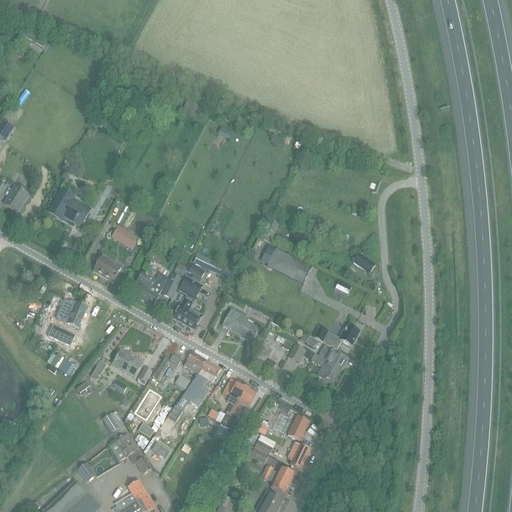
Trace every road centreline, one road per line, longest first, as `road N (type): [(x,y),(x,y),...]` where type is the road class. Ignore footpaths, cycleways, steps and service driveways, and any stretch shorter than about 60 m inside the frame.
road 1 (motorway): [(448,0),(467,96),(486,282),(474,511)]
road 2 (unclassified): [(337,427),(0,236)]
road 3 (unclassified): [(417,511),(429,329),(421,181)]
road 4 (unclassified): [(337,427),(397,312),(383,197),(421,181)]
road 5 (unclassified): [(421,181),(389,0)]
road 6 (motorway): [(511,119),(490,0)]
